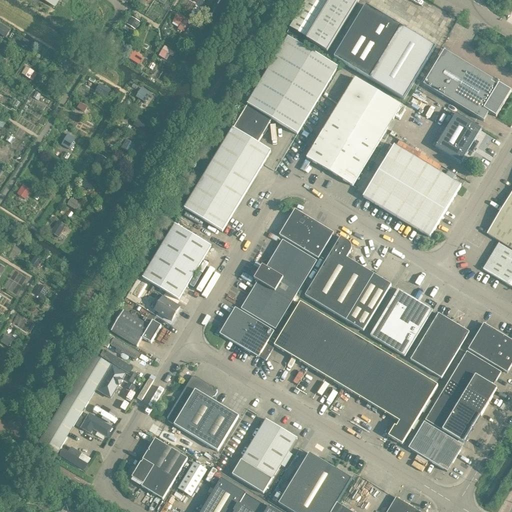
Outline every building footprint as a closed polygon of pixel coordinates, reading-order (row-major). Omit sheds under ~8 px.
[(307,0),(290,27),(308,38),(307,40),(327,52),(359,0),(307,0)] [(435,47),(366,5),(334,58),(404,100),(435,47)] [(181,21),(178,25),(184,28),(192,15),(179,8),(174,17),(181,21)] [(31,41),(20,35),(17,41),(28,47),(31,41)] [(338,68),(288,38),(248,105),(272,119),(298,135),(322,95),(338,68)] [(177,50),(166,44),(161,53),(172,59),(177,50)] [(498,85),(492,82),(493,80),(444,50),(424,85),(478,117),(484,121),(489,112),(496,117),(511,91),(499,83),(498,85)] [(134,51),(129,58),(139,64),(144,58),(134,51)] [(23,69),(31,73),(36,65),(28,60),(23,69)] [(401,106),(355,78),(339,105),(362,119),(354,132),(359,135),(377,146),(386,132),(401,106)] [(412,96),(423,101),(429,90),(417,85),(412,96)] [(153,95),(142,89),(138,96),(149,102),(153,95)] [(272,119),(248,105),(185,209),(222,232),(263,165),(271,152),(257,143),(272,119)] [(354,132),(362,119),(339,105),(331,118),(354,132)] [(474,124),(456,114),(435,148),(461,163),(469,151),(471,152),(473,152),(477,145),(476,143),(474,142),(482,129),(474,124)] [(323,131),(341,142),(351,149),(359,135),(354,132),(331,118),(323,131)] [(315,145),(333,156),(341,142),(323,131),(315,145)] [(71,148),(76,139),(66,134),(62,144),(71,148)] [(335,175),(353,186),(377,146),(359,135),(351,149),(335,175)] [(341,142),(333,156),(325,169),(335,175),(351,149),(341,142)] [(333,156),(315,145),(307,158),(325,169),(333,156)] [(461,186),(395,146),(366,193),(364,197),(430,237),(461,186)] [(81,181),(88,184),(91,178),(84,175),(81,181)] [(24,180),(19,188),(28,194),(33,185),(24,180)] [(83,203),(72,197),(68,205),(79,211),(83,203)] [(511,209),(505,205),(487,234),(511,248),(511,209)] [(280,235),(319,259),(334,233),(295,209),(280,235)] [(211,246),(175,225),(143,278),(166,292),(179,300),(211,246)] [(341,237),(305,296),(346,321),(374,275),(347,258),(351,252),(351,250),(351,247),(350,245),(349,243),(347,241),(346,239),(343,238),(341,237)] [(317,261),(283,240),(266,268),(301,288),(317,261)] [(511,251),(499,243),(483,269),(509,285),(511,280),(511,251)] [(40,256),(32,250),(28,256),(36,262),(40,256)] [(301,288),(266,268),(258,281),(292,302),(301,288)] [(374,275),(346,321),(364,331),(391,285),(374,275)] [(250,295),(284,316),(292,302),(258,281),(250,295)] [(48,288),(39,283),(35,290),(45,295),(48,288)] [(433,310),(407,295),(399,289),(394,297),(370,336),(405,357),(433,310)] [(163,297),(159,294),(156,298),(161,301),(155,310),(172,321),(180,307),(163,297)] [(241,309),(276,330),(284,316),(250,295),(241,309)] [(274,333),(274,332),(236,308),(220,334),(259,358),(260,356),(266,360),(274,346),(291,356),(309,367),(326,377),(343,388),(400,422),(397,427),(395,426),(389,436),(402,444),(438,386),(301,303),(280,337),(274,333)] [(153,321),(150,326),(124,310),(111,331),(138,347),(143,338),(151,343),(162,326),(153,321)] [(442,378),(470,332),(439,314),(411,360),(442,378)] [(511,365),(511,340),(484,324),(468,350),(507,373),(511,365)] [(103,357),(132,375),(135,370),(106,352),(103,357)] [(493,386),(502,372),(467,352),(426,420),(464,444),(497,388),(493,386)] [(93,354),(39,444),(57,455),(111,365),(93,354)] [(195,376),(192,377),(167,418),(168,421),(175,425),(174,425),(218,451),(239,416),(211,400),(213,398),(212,395),(215,390),(214,388),(195,376)] [(131,395),(114,384),(111,389),(128,400),(131,395)] [(89,420),(109,434),(112,429),(92,415),(89,420)] [(86,419),(81,416),(76,425),(80,427),(86,419)] [(242,460),(242,461),(241,460),(233,474),(264,493),(273,479),(272,479),(273,478),(281,466),(288,453),(297,438),(274,424),(266,419),(242,460)] [(463,446),(424,422),(409,448),(448,472),(463,446)] [(86,448),(73,439),(70,444),(83,452),(86,448)] [(188,459),(156,439),(149,449),(182,469),(188,459)] [(182,469),(149,449),(143,459),(176,479),(182,469)] [(310,453),(279,504),(291,511),(336,511),(341,506),(337,503),(352,479),(343,474),(310,453)] [(293,455),(288,453),(281,466),(285,468),(293,455)] [(143,460),(144,460),(142,463),(141,462),(132,477),(143,484),(142,487),(163,500),(176,479),(143,459),(143,460)] [(191,497),(207,470),(194,462),(178,489),(191,497)] [(276,511),(221,479),(201,511),(276,511)] [(419,511),(397,498),(388,511),(351,511),(341,506),(336,511),(419,511)] [(160,511),(166,511),(171,506),(166,503),(160,511)]
